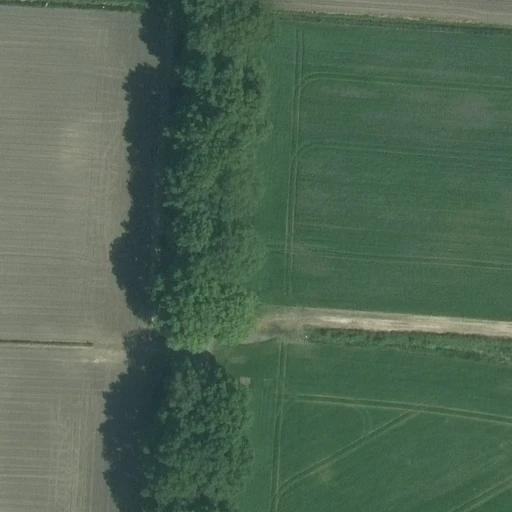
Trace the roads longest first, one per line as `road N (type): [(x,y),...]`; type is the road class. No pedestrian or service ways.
road 1 (unclassified): [(191,511),(220,0)]
road 2 (track): [(131,330),(200,354),(251,337),(258,320),(511,332)]
